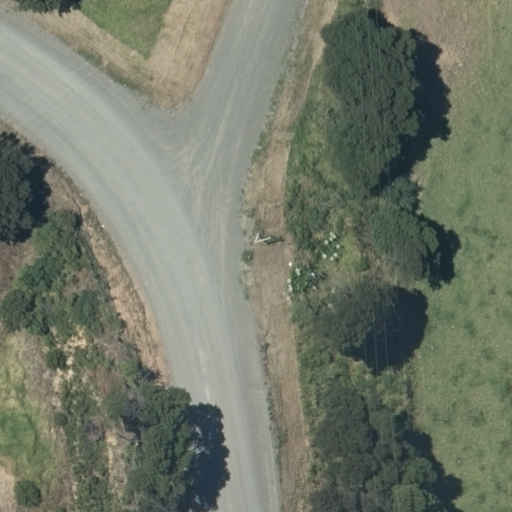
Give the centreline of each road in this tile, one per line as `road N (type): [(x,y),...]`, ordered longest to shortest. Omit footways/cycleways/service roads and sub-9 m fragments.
road 1 (unclassified): [(151,200),(192,289),(226,511)]
road 2 (residential): [(151,200),(236,108),(274,0)]
road 3 (residential): [(0,58),(87,122),(151,200)]
